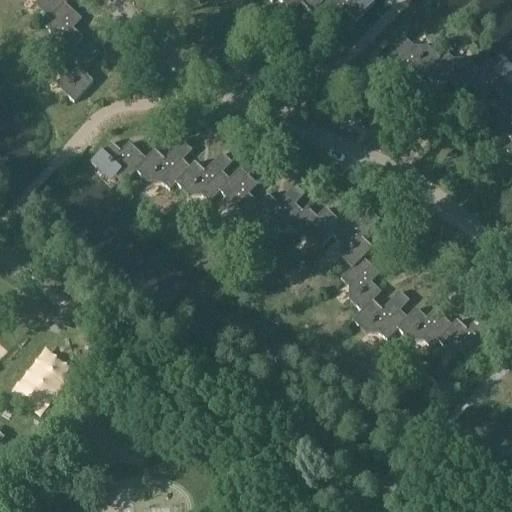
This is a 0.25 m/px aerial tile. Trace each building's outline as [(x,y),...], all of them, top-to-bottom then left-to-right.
[(36,0),(37,9),(49,21),(50,21),(65,6),(70,2),(67,0),(63,0),(62,1),(60,0),(36,0)] [(277,0),(283,6),(274,15),(284,24),(293,15),(305,3),(311,9),(308,12),(312,16),(320,7),(326,0),(277,0)] [(326,0),(320,7),(337,23),(349,11),(355,17),(352,20),(356,24),(375,4),(371,0),(326,0)] [(49,21),(43,27),(51,34),(51,48),(63,60),(64,61),(74,50),(75,50),(84,41),(79,37),(76,41),(70,35),(82,22),(65,6),(50,21),(49,21)] [(392,71),(383,81),(393,90),(402,81),(414,68),(420,74),(417,78),(421,81),(425,77),(425,76),(439,61),(427,49),(413,49),(405,42),(384,64),(392,71)] [(63,60),(53,71),(60,78),(61,92),(74,105),(93,85),(89,81),(86,85),(79,79),(92,66),(101,56),(91,47),(82,56),(75,50),(74,50),(64,61),(63,60)] [(445,54),(439,61),(425,76),(425,77),(442,93),(454,80),(460,86),(457,90),(461,94),(469,85),(469,84),(479,73),(467,61),(453,61),(445,54)] [(489,62),(479,73),(469,84),(469,85),(486,101),(498,88),(504,94),(501,98),(504,101),(511,92),(511,69),(498,70),(489,62)] [(497,128),(488,138),(498,148),(507,138),(511,142),(511,92),(504,101),(495,110),(499,114),(503,110),(509,116),(497,128)] [(146,162),(135,173),(136,173),(148,185),(162,185),(169,192),(176,186),(175,185),(190,170),(190,169),(183,163),(192,153),(182,144),(173,153),(161,166),(155,160),(158,156),(154,152),(145,161),(146,162)] [(125,184),(136,173),(135,173),(146,162),(145,161),(129,145),(117,158),(110,152),(114,148),(110,145),(91,165),(103,177),(117,176),(125,184)] [(190,170),(175,185),(176,186),(188,198),(202,197),(209,205),(220,194),(219,193),(230,182),(229,182),(223,175),(232,166),(222,156),(213,166),(201,178),(194,172),(198,169),(194,165),(190,169),(190,170)] [(240,171),(229,182),(230,182),(219,193),(220,194),(227,200),(227,214),(240,227),(248,218),(248,217),(259,206),(258,206),(255,203),(251,206),(245,200),(257,188),(240,171)] [(259,206),(248,217),(248,218),(261,230),(274,229),(282,237),(288,230),(303,214),(302,214),(296,207),(305,198),(295,188),(286,198),(274,210),(267,204),(271,201),(267,197),(258,206),(259,206)] [(322,249),(332,238),(343,226),(342,226),(326,210),(313,223),(307,217),(311,213),(307,209),(302,214),(303,214),(288,230),(300,242),(314,242),(322,249)] [(343,226),(332,238),(339,245),(339,258),(352,270),(352,271),(363,260),(372,251),(368,247),(364,251),(358,245),(370,232),(379,223),(369,213),(360,223),(353,215),(342,226),(343,226)] [(380,276),(363,260),(352,271),(352,270),(341,281),(348,289),(349,302),(361,314),(361,315),(372,304),(373,304),(381,295),(377,291),(374,295),(368,289),(380,276)] [(361,314),(352,323),(365,336),(379,336),(387,343),(397,332),(408,321),(407,320),(401,314),(410,304),(400,295),(391,304),(378,317),(372,311),(376,307),(373,304),(372,304),(361,315),(361,314)] [(416,311),(407,320),(408,321),(397,332),(410,344),(424,344),(431,351),(438,344),(437,344),(452,328),(435,312),(423,325),(417,319),(420,315),(416,311)] [(437,344),(438,344),(450,356),(464,355),(472,363),(493,341),(475,324),(463,337),(457,331),(460,327),(456,323),(452,328),(437,344)]
